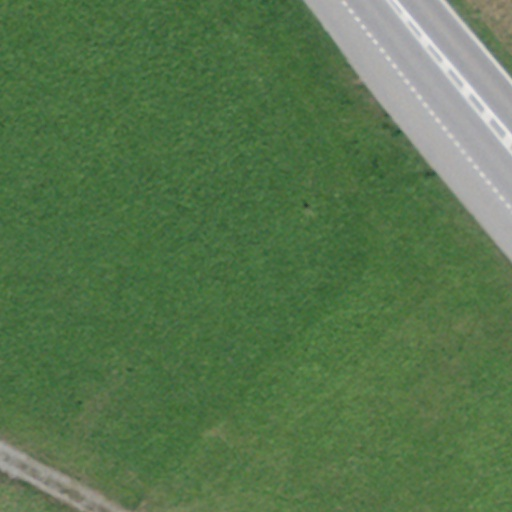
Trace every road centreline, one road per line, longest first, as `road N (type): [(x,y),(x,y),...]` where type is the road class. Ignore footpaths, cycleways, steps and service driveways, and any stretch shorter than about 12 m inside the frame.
road 1 (secondary): [(390,0),(511,146)]
road 2 (track): [(0,441),(121,511)]
